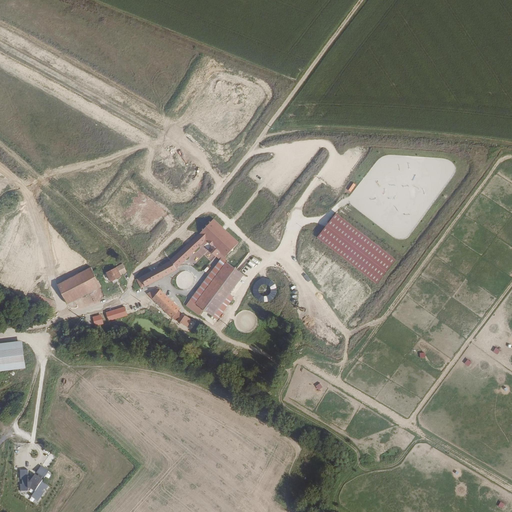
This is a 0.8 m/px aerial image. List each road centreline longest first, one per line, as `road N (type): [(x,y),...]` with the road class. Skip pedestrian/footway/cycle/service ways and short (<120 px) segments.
road 1 (track): [(361,0),(205,206),(136,271),(127,296)]
road 2 (track): [(263,136),(338,130),(511,142)]
road 3 (track): [(0,137),(125,248),(134,276)]
road 4 (track): [(2,331),(30,342),(39,359),(25,406),(0,443)]
road 5 (unclassified): [(127,296),(0,331)]
